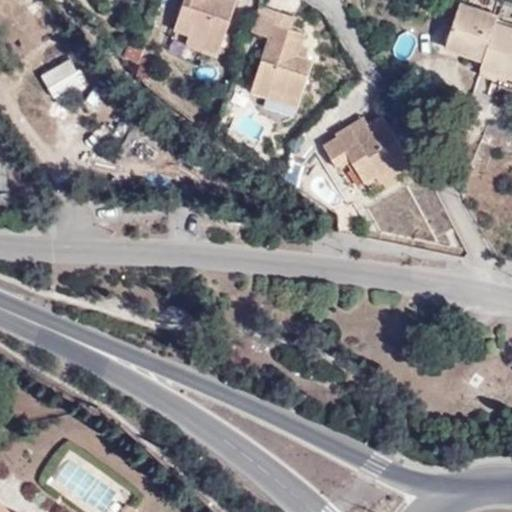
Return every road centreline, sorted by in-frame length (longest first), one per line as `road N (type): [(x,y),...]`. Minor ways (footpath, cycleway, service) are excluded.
road 1 (residential): [(0,243),(265,259),(511,298)]
road 2 (primary): [(461,495),(82,344)]
road 3 (primary): [(82,344),(215,429),(314,511)]
